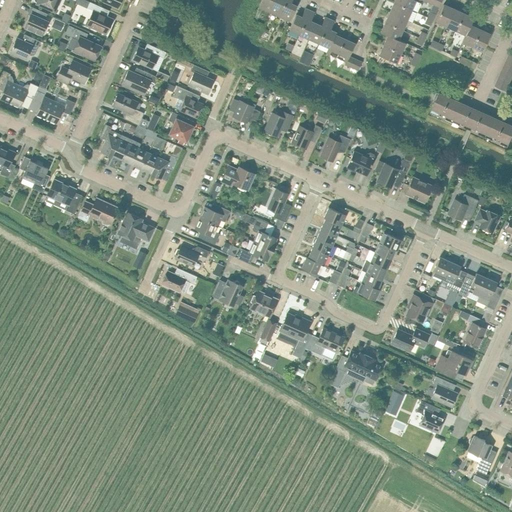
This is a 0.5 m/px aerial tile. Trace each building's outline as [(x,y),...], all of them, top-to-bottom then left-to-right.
[(54,12),(59,0),(33,0),(34,0),(34,1),(35,2),(36,2),(35,3),(54,12)] [(269,12),(274,0),(262,0),(259,8),(269,12)] [(279,16),(286,0),(274,0),(269,12),(279,16)] [(289,21),(292,15),(296,6),(290,3),(292,0),(286,0),(279,16),(289,21)] [(411,10),(415,0),(394,0),(394,2),(411,10)] [(105,34),(112,19),(99,13),(101,7),(92,3),(89,2),(86,8),(92,11),(86,26),(105,34)] [(407,20),(411,10),(394,2),(389,12),(407,20)] [(445,26),(453,9),(443,5),(435,22),(445,26)] [(41,36),(47,21),(44,20),(46,14),(30,6),(27,13),(29,14),(26,20),(27,20),(24,28),(33,32),(41,36)] [(299,34),(309,11),(305,9),(301,17),(295,15),(291,24),(289,30),(299,34)] [(455,31),(463,14),(453,9),(445,26),(455,31)] [(308,39),(315,24),(310,21),(314,13),(309,11),(299,34),(308,39)] [(402,30),(407,20),(389,12),(385,22),(402,30)] [(433,20),(436,14),(430,12),(428,18),(433,20)] [(465,35),(470,25),(473,18),(463,14),(455,31),(465,35)] [(318,43),(329,20),(324,17),(321,26),(315,24),(308,39),(318,43)] [(430,26),(433,20),(428,18),(425,23),(430,26)] [(326,53),(334,35),(335,32),(330,30),(334,22),(329,20),(318,43),(328,48),(325,53),(326,53)] [(398,40),(402,30),(385,22),(380,32),(387,36),(398,40)] [(94,60),(100,46),(85,39),(87,34),(78,30),(75,28),(68,25),(65,34),(71,37),(77,40),(73,50),(94,60)] [(472,47),(480,30),(470,25),(465,35),(466,36),(463,43),(472,47)] [(482,51),(490,34),(480,30),(472,47),(482,51)] [(424,40),(427,34),(421,32),(419,37),(424,40)] [(40,41),(33,38),(24,34),(21,40),(16,38),(10,52),(25,59),(27,55),(28,55),(30,55),(31,55),(33,55),(34,54),(35,53),(40,41)] [(334,35),(326,53),(336,58),(345,62),(344,64),(349,67),(353,68),(357,60),(353,59),(348,57),(354,44),(348,41),(349,39),(345,38),(342,36),(341,38),(334,35)] [(401,53),(405,44),(398,41),(398,40),(387,36),(383,46),(401,53)] [(422,46),(424,40),(419,37),(416,43),(422,46)] [(435,48),(438,43),(432,40),(430,46),(435,48)] [(441,51),(444,46),(438,43),(435,48),(441,51)] [(166,52),(152,46),(150,52),(138,47),(132,60),(151,69),(157,56),(163,58),(166,52)] [(396,63),(400,54),(401,53),(383,46),(378,55),(396,63)] [(455,57),(458,52),(452,49),(449,55),(455,57)] [(418,61),(420,55),(415,53),(412,58),(418,61)] [(464,65),(467,59),(460,56),(458,62),(464,65)] [(415,67),(418,61),(412,58),(410,64),(415,67)] [(36,70),(38,66),(36,65),(38,63),(31,59),(28,66),(35,69),(36,70)] [(474,69),(475,67),(476,64),(467,59),(464,65),(474,69)] [(84,83),(90,69),(81,65),(72,61),(68,70),(61,67),(56,78),(58,79),(67,83),(70,77),(84,83)] [(210,87),(213,80),(202,76),(205,70),(193,64),(190,71),(193,73),(187,85),(204,92),(207,86),(210,87)] [(511,67),(505,64),(502,70),(511,73),(511,67)] [(167,74),(174,77),(177,71),(170,68),(167,74)] [(2,70),(0,74),(0,88),(0,89),(2,90),(0,94),(0,98),(9,102),(17,85),(12,83),(13,81),(12,76),(9,75),(10,74),(2,71),(2,70)] [(158,77),(150,74),(141,70),(139,76),(127,71),(121,84),(144,94),(149,81),(155,84),(158,77)] [(511,73),(502,70),(500,75),(511,80),(511,76),(511,73)] [(500,75),(497,81),(508,85),(509,83),(511,80),(500,75)] [(497,81),(495,86),(506,91),(508,85),(497,81)] [(17,85),(9,102),(20,107),(25,95),(33,99),(37,89),(38,87),(30,83),(29,85),(28,85),(27,84),(26,84),(26,85),(25,85),(24,85),(23,86),(23,87),(22,87),(17,85)] [(196,117),(202,104),(189,99),(192,92),(183,88),(177,86),(172,96),(183,101),(179,110),(196,117)] [(267,96),(270,89),(265,87),(262,94),(267,96)] [(138,125),(143,113),(133,109),(137,102),(117,93),(112,106),(126,112),(123,119),(136,125),(138,125)] [(511,141),(511,125),(477,110),(439,93),(430,112),(467,128),(469,129),(508,147),(510,141),(511,141)] [(46,118),(54,101),(43,96),(36,114),(46,118)] [(69,115),(74,103),(66,99),(64,106),(54,101),(46,118),(56,123),(62,111),(69,115)] [(238,101),(233,99),(229,109),(234,112),(232,117),(246,123),(247,121),(254,124),(260,112),(253,109),(255,105),(247,102),(246,103),(239,100),(238,101)] [(292,117),(292,116),(281,111),(279,116),(271,112),(263,131),(276,136),(282,124),(288,126),(292,117)] [(190,132),(192,126),(191,126),(193,121),(172,112),(168,120),(174,122),(169,134),(176,137),(185,141),(188,136),(187,135),(188,131),(190,132)] [(111,155),(118,139),(120,134),(110,130),(111,127),(105,124),(99,137),(105,140),(100,152),(111,157),(111,155)] [(316,139),(320,130),(321,128),(315,125),(312,131),(299,126),(291,143),(305,149),(310,136),(316,139)] [(356,129),(350,127),(347,136),(352,138),(356,129)] [(363,131),(362,139),(372,140),(373,132),(363,131)] [(121,159),(130,139),(121,135),(119,139),(118,139),(111,155),(121,159)] [(344,152),(350,139),(339,135),(337,141),(328,137),(319,156),(332,162),(338,149),(344,152)] [(161,145),(163,140),(155,136),(153,141),(161,145)] [(138,148),(140,143),(130,139),(121,159),(131,164),(138,148)] [(382,153),(383,151),(387,142),(380,139),(375,150),(382,153)] [(0,164),(3,165),(0,171),(0,174),(9,178),(15,165),(9,163),(14,152),(6,148),(6,149),(0,146),(0,164)] [(148,153),(138,148),(131,164),(141,168),(148,153)] [(365,156),(353,151),(346,168),(355,172),(355,171),(366,175),(374,157),(373,154),(369,152),(366,154),(365,156)] [(414,155),(411,153),(406,151),(403,157),(411,161),(414,155)] [(150,173),(158,157),(148,153),(141,168),(150,173)] [(172,170),(177,158),(171,155),(168,162),(158,157),(150,173),(149,174),(160,179),(165,168),(172,170)] [(24,156),(19,168),(25,171),(23,177),(34,182),(31,188),(42,192),(49,176),(45,174),(47,168),(41,165),(42,164),(36,161),(35,163),(29,160),(30,159),(24,156)] [(402,160),(398,169),(378,160),(374,170),(380,172),(376,181),(391,188),(396,175),(403,178),(410,163),(402,160)] [(237,170),(228,166),(221,181),(231,186),(232,183),(247,190),(254,174),(238,167),(237,170)] [(424,203),(432,186),(412,177),(404,194),(424,203)] [(74,214),(78,205),(82,196),(74,192),(75,189),(53,179),(46,195),(67,204),(65,210),(74,214)] [(285,190),(285,189),(284,188),(283,187),(282,187),(281,187),(280,187),(279,188),(278,189),(278,190),(272,187),(272,188),(275,189),(271,198),(267,208),(275,211),(272,217),(275,218),(277,219),(284,222),(290,209),(282,206),(288,194),(285,193),(285,192),(285,191),(286,191),(285,190)] [(212,188),(209,196),(214,199),(217,193),(216,190),(212,188)] [(476,206),(479,200),(474,198),(465,194),(461,202),(455,199),(448,213),(462,220),(466,212),(472,215),(476,206)] [(108,205),(105,204),(105,203),(96,198),(92,205),(85,202),(81,211),(78,217),(86,221),(89,214),(102,220),(101,223),(102,225),(106,227),(109,226),(110,224),(117,208),(109,204),(108,205)] [(230,211),(226,209),(216,205),(213,211),(204,207),(199,217),(217,226),(220,220),(225,222),(230,211)] [(340,225),(341,224),(345,215),(328,207),(323,218),(325,219),(340,225)] [(480,211),(476,220),(482,223),(480,226),(486,229),(486,231),(489,232),(491,231),(493,232),(497,223),(500,216),(488,210),(487,212),(480,209),(480,211)] [(148,241),(154,228),(141,222),(142,219),(126,212),(122,221),(117,233),(122,235),(119,241),(136,249),(141,238),(148,241)] [(214,245),(218,236),(219,234),(215,232),(217,226),(199,217),(194,228),(204,233),(201,239),(214,245)] [(272,250),(275,244),(274,244),(276,239),(263,233),(265,230),(267,224),(256,219),(253,225),(252,228),(253,231),(257,232),(253,241),(272,250)] [(277,219),(274,227),(281,229),(283,225),(284,222),(277,219)] [(336,235),(340,225),(325,219),(321,228),(336,235)] [(367,237),(368,235),(372,226),(366,223),(361,234),(365,236),(367,237)] [(332,245),(336,235),(321,228),(316,238),(332,245)] [(396,250),(401,240),(383,232),(379,242),(394,249),(394,250),(396,250)] [(327,255),(332,245),(316,238),(312,248),(327,255)] [(269,256),(272,250),(253,241),(248,252),(240,249),(236,258),(249,264),(253,255),(266,261),(269,256)] [(390,259),(394,250),(394,249),(379,242),(374,252),(390,259)] [(194,252),(180,246),(179,249),(176,249),(174,254),(176,255),(174,259),(192,267),(198,254),(206,258),(209,251),(197,246),(194,252)] [(323,265),(327,255),(312,248),(307,258),(323,265)] [(374,253),(369,250),(365,260),(386,269),(390,259),(374,252),(374,253)] [(139,251),(132,265),(140,268),(146,255),(139,251)] [(348,260),(351,254),(345,251),(342,258),(348,260)] [(318,275),(322,266),(323,265),(307,258),(306,257),(301,267),(318,275)] [(442,279),(449,262),(439,257),(431,274),(442,279)] [(381,279),(386,269),(365,260),(361,270),(366,272),(381,279)] [(457,293),(462,282),(455,278),(460,266),(449,262),(442,279),(448,282),(445,288),(457,293)] [(193,284),(196,277),(182,270),(179,277),(167,271),(161,284),(178,291),(184,280),(193,284)] [(341,273),(336,271),(334,276),(331,275),(328,281),(336,284),(341,273)] [(377,289),(381,279),(366,272),(361,282),(377,289)] [(478,295),(486,278),(476,273),(470,285),(462,282),(457,293),(465,297),(468,291),(478,295)] [(344,288),(348,279),(349,277),(348,276),(343,274),(338,286),(344,288)] [(496,283),(486,278),(478,295),(475,302),(486,306),(484,310),(492,314),(499,298),(491,294),(496,283)] [(233,282),(232,282),(227,279),(226,283),(219,280),(212,297),(223,301),(224,298),(239,305),(243,296),(238,294),(242,286),(239,284),(239,283),(238,281),(236,280),(234,281),(233,282)] [(377,289),(361,282),(358,288),(354,286),(352,292),(356,294),(357,292),(374,300),(379,289),(377,289)] [(269,317),(271,311),(276,302),(267,298),(268,296),(257,291),(253,300),(249,308),(269,317)] [(434,299),(424,294),(422,298),(413,294),(410,301),(412,302),(405,315),(421,322),(424,315),(426,316),(432,303),(431,303),(434,299)] [(198,309),(180,301),(175,313),(194,322),(199,310),(198,309)] [(447,314),(450,307),(444,304),(441,310),(447,314)] [(464,311),(473,315),(476,310),(467,306),(464,311)] [(300,319),(287,313),(279,330),(299,339),(292,354),(300,358),(305,348),(311,334),(305,332),(310,322),(301,318),(300,319)] [(477,347),(485,329),(482,327),(484,321),(469,314),(467,321),(471,323),(463,341),(477,347)] [(265,347),(268,341),(276,323),(268,320),(257,343),(265,347)] [(340,346),(344,337),(323,328),(318,338),(311,334),(305,348),(320,355),(324,347),(337,353),(340,346)] [(423,347),(428,334),(415,328),(412,336),(397,329),(390,344),(409,352),(413,342),(423,347)] [(447,344),(451,334),(445,332),(441,342),(447,344)] [(441,355),(435,368),(440,370),(449,374),(452,368),(464,374),(471,360),(462,356),(451,351),(447,349),(444,357),(441,355)] [(359,355),(350,351),(347,358),(341,355),(337,364),(335,368),(345,372),(347,367),(366,376),(363,381),(372,385),(374,380),(375,380),(382,366),(373,362),(374,359),(360,352),(359,355)] [(450,406),(456,393),(440,386),(443,380),(435,376),(432,383),(436,385),(431,398),(450,406)] [(394,393),(386,411),(395,415),(403,397),(394,393)] [(437,433),(443,418),(430,413),(433,406),(424,402),(420,400),(416,411),(423,415),(419,425),(437,433)] [(486,440),(475,436),(474,438),(473,438),(471,438),(471,439),(470,440),(470,442),(470,443),(471,444),(468,450),(470,451),(467,457),(480,462),(476,469),(487,474),(497,452),(491,449),(492,445),(485,442),(486,440)] [(511,452),(510,451),(501,471),(511,475),(511,452)] [(486,487),(489,479),(476,474),(474,479),(486,487)]
